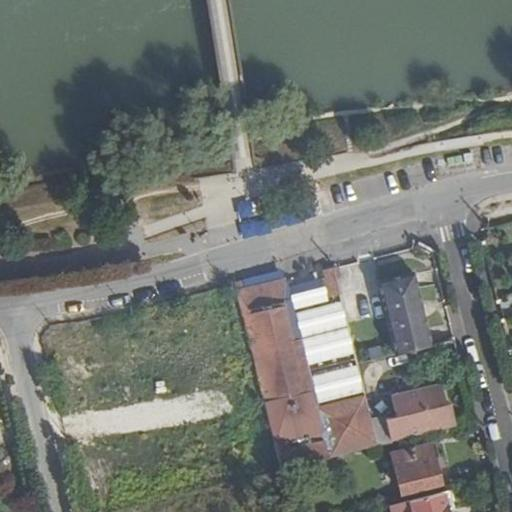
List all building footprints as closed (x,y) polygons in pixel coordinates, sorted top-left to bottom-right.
[(207,0),(229,131),(232,149),(234,160),(236,173),(247,171),(257,170),(251,132),(228,0),(207,0)] [(381,282),(396,359),(418,354),(432,351),(416,275),(381,282)] [(249,293),(242,295),(244,303),(251,300),(249,293)] [(381,446),(369,397),(356,400),(327,407),(321,409),(304,341),(297,342),(291,320),(292,293),(245,305),(285,470),(381,446)] [(441,384),(394,397),(397,417),(384,418),(391,443),(456,425),(451,402),(445,403),(441,384)] [(327,407),(356,400),(346,389),(340,388),(334,390),(330,394),(327,407)] [(429,444),(393,453),(401,492),(439,482),(429,444)] [(452,511),(447,491),(409,501),(411,511),(452,511)]
